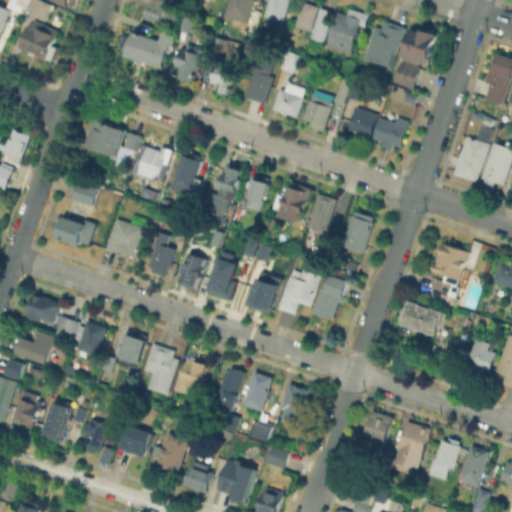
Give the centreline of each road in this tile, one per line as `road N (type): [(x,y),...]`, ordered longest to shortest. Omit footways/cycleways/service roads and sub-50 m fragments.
road 1 (residential): [(307,511),(480,0)]
road 2 (residential): [(511,425),(13,256)]
road 3 (residential): [(511,224),(76,78)]
road 4 (residential): [(13,256),(103,0)]
road 5 (residential): [(177,511),(0,453)]
